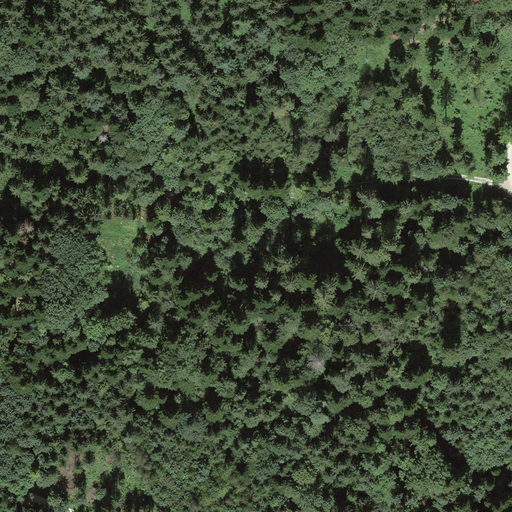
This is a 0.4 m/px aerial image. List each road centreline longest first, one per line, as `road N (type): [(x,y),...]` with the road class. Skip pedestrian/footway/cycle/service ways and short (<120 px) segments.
road 1 (track): [(511,181),(440,177),(238,196),(0,154)]
road 2 (track): [(245,325),(291,380),(358,403),(440,369),(511,361)]
road 3 (track): [(161,353),(142,309),(142,275),(177,189)]
